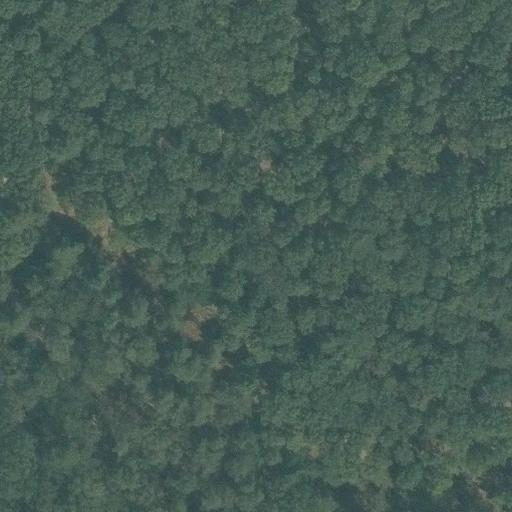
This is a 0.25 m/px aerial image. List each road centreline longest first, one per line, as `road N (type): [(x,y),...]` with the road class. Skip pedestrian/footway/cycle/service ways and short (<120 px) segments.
road 1 (track): [(0,29),(47,123),(127,219),(275,350),(437,511)]
road 2 (track): [(143,511),(107,464),(0,160)]
